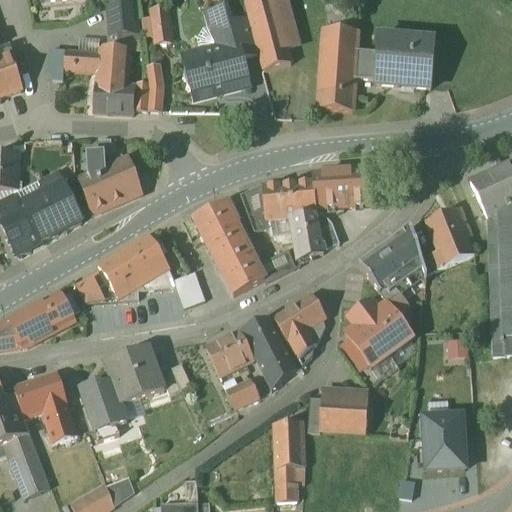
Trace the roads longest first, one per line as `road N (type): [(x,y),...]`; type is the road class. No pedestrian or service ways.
road 1 (residential): [(0,360),(200,329),(334,268)]
road 2 (residential): [(123,511),(309,380),(327,342),(334,268)]
road 3 (tertiary): [(201,184),(0,301)]
road 4 (tertiary): [(424,144),(282,159),(201,184)]
road 5 (residential): [(44,129),(155,132),(201,184)]
road 6 (residential): [(334,268),(409,213),(425,179),(424,144)]
road 7 (residential): [(44,129),(16,0)]
